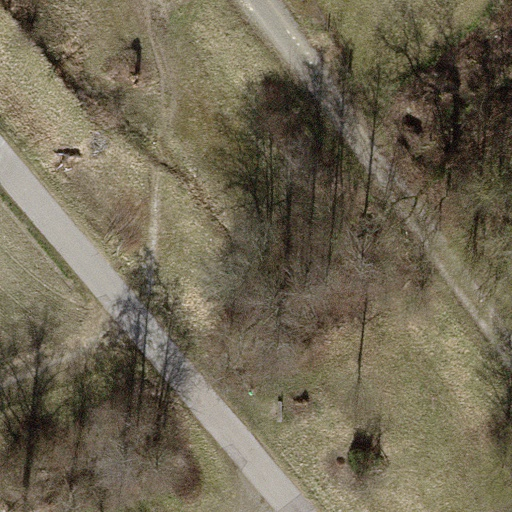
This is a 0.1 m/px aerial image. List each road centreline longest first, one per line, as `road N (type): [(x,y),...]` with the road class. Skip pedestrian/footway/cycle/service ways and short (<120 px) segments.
road 1 (track): [(511,355),(360,129),(258,0)]
road 2 (track): [(0,397),(144,341)]
